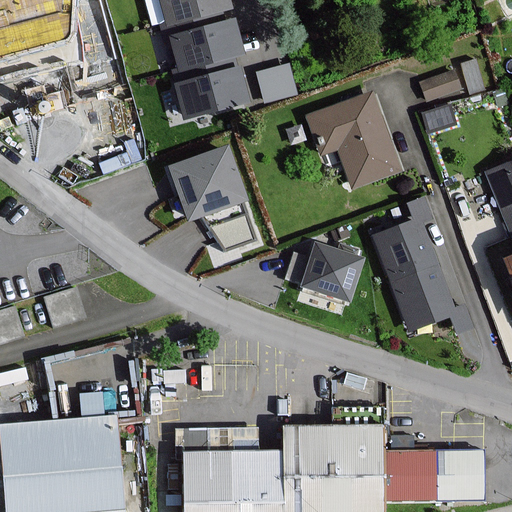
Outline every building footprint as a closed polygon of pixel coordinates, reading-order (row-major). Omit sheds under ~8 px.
[(0,0),(0,61),(66,44),(78,32),(78,0),(0,0)] [(229,14),(225,0),(152,0),(161,32),(229,14)] [(242,61),(229,14),(161,32),(174,79),(234,62),(242,61)] [(476,60),(463,64),(471,92),(485,88),(476,60)] [(246,106),(234,62),(174,79),(164,81),(175,125),(246,106)] [(454,71),(422,82),(428,100),(461,88),(454,71)] [(341,147),(355,186),(402,169),(374,92),(309,116),(323,154),(341,147)] [(226,250),(256,239),(244,200),(246,199),(228,148),(212,154),(171,168),(174,176),(189,219),(200,215),(211,230),(226,250)] [(511,162),(489,172),(511,229),(511,162)] [(420,220),(376,237),(412,328),(456,311),(447,289),(430,245),(420,220)] [(361,259),(314,244),(300,287),(348,302),(361,259)] [(50,321),(83,314),(77,284),(44,290),(50,321)] [(102,388),(78,388),(77,410),(102,410),(102,388)] [(127,511),(119,415),(1,425),(8,511),(127,511)] [(289,427),(289,452),(289,511),(387,511),(387,497),(387,480),(387,465),(387,451),(387,427),(348,427),(289,427)] [(485,496),(485,450),(387,451),(387,465),(387,480),(387,497),(485,496)] [(289,511),(289,452),(268,452),(196,453),(192,453),(192,511),(289,511)]
